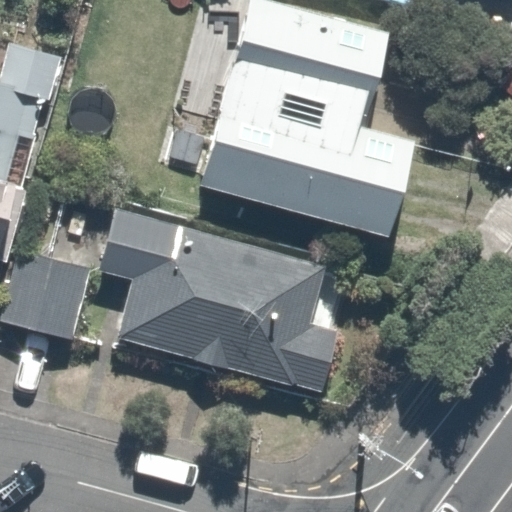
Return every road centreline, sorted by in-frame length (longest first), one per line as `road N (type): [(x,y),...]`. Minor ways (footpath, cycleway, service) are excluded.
road 1 (residential): [(189,511),(0,458)]
road 2 (secondary): [(511,413),(440,511)]
